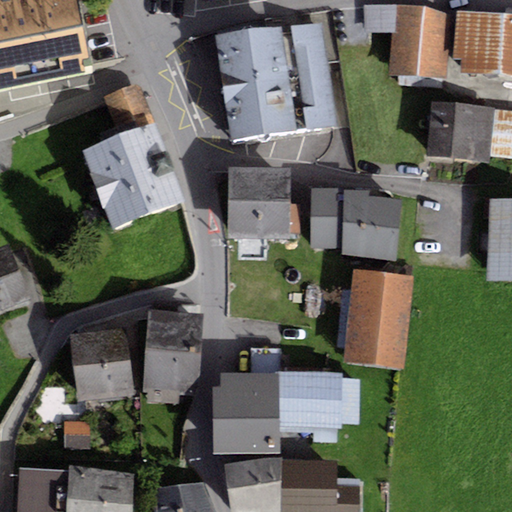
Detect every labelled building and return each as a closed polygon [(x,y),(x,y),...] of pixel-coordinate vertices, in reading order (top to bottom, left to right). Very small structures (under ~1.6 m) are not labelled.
[(1,0),(0,0),(0,90),(91,74),(77,0),(1,0)] [(395,33),(397,5),(364,6),(365,34),(391,32),(395,33)] [(454,13),(397,5),(395,33),(391,32),(389,76),(446,78),(454,13)] [(266,30),(215,36),(221,87),(330,74),(329,62),(338,61),(332,11),(264,19),(266,30)] [(511,14),(457,11),(454,60),(460,60),(459,71),(511,74),(511,14)] [(330,74),(221,87),(227,139),(336,126),(330,74)] [(120,137),(153,124),(138,84),(105,97),(120,137)] [(494,108),(432,102),(427,159),(490,164),(490,159),(494,112),(494,108)] [(511,113),(494,112),(490,159),(511,160),(511,113)] [(120,137),(82,151),(113,230),(183,204),(153,124),(120,137)] [(289,238),(290,168),(228,168),(228,238),(289,238)] [(372,191),(345,191),(346,188),(311,188),(308,249),(342,249),(342,254),(397,261),(405,202),(371,199),(372,191)] [(511,282),(511,198),(489,199),(489,283),(511,282)] [(10,245),(0,248),(0,313),(31,302),(10,245)] [(405,369),(413,276),(353,271),(345,364),(405,369)] [(150,309),(147,328),(146,350),(201,355),(204,314),(150,309)] [(147,328),(71,335),(77,403),(142,397),(146,350),(147,328)] [(196,402),(201,355),(146,350),(142,397),(196,402)] [(281,373),(222,373),(221,388),(213,388),(213,419),(280,420),(281,373)] [(342,374),(281,373),(280,420),(280,428),(341,428),(342,374)] [(280,428),(280,420),(213,419),(213,454),(280,453),(280,428)] [(71,430),(69,450),(88,452),(90,432),(71,430)] [(266,459),(225,465),(230,511),(249,511),(254,511),(281,511),(283,459),(266,459)] [(360,486),(336,485),(337,461),(283,459),(281,511),(358,511),(360,494),(360,486)] [(132,511),(134,473),(69,465),(69,472),(67,511),(132,511)] [(67,511),(69,472),(20,470),(17,511),(67,511)] [(156,511),(215,511),(204,483),(154,489),(156,511)]
